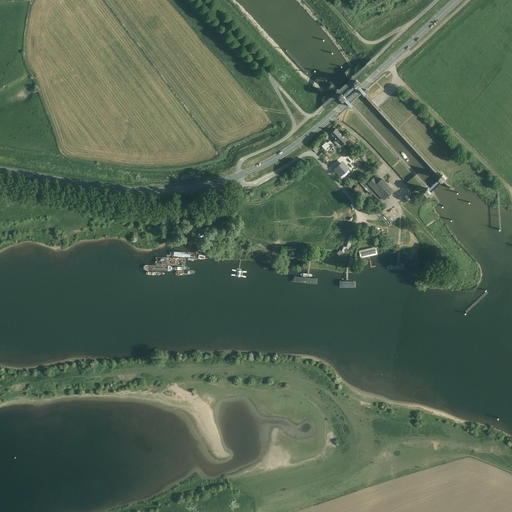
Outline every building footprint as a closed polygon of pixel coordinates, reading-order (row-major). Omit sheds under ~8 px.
[(336,139),(341,134),(336,128),(330,133),(336,139)] [(341,134),(336,139),(339,143),(337,145),(339,147),(347,140),(341,134)] [(325,149),(332,143),(330,141),(327,143),(326,142),(322,146),(325,149)] [(340,177),(347,170),(340,163),(333,169),(340,177)] [(443,174),(441,173),(440,173),(440,174),(438,175),(440,177),(441,178),(442,180),(443,181),(445,180),(447,178),(446,176),(443,173),(443,174)] [(373,178),(368,183),(384,200),(393,191),(382,179),(377,183),(373,178)] [(431,191),(429,189),(428,188),(427,189),(426,189),(426,190),(424,191),(426,194),(428,196),(429,195),(430,196),(433,194),(432,192),(431,191)] [(368,204),(369,203),(372,200),(365,194),(362,197),(368,204)] [(170,255),(210,260),(210,254),(197,252),(170,249),(170,255)] [(318,278),(291,275),(291,282),(317,284),(318,278)]
